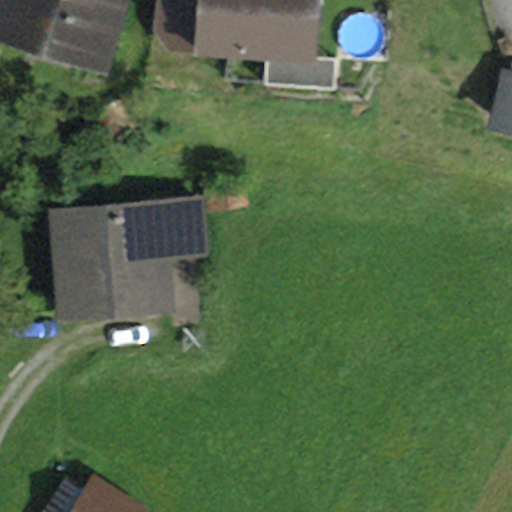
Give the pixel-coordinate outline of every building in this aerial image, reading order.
[(132,0),(0,0),(0,45),(110,78),(132,0)] [(198,0),(196,58),(317,64),(319,0),(198,0)] [(511,73),(502,72),(487,134),(511,139),(511,73)] [(245,180),(206,185),(210,214),(248,209),(245,180)] [(204,198),(44,215),(56,331),(179,318),(173,261),(210,257),(204,198)] [(144,511),(145,511),(96,476),(70,511),(144,511)]
